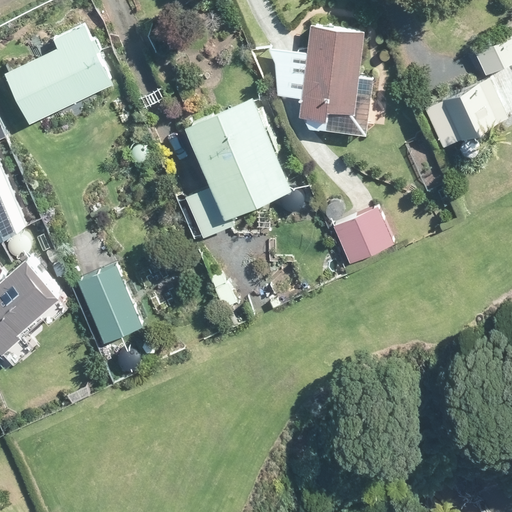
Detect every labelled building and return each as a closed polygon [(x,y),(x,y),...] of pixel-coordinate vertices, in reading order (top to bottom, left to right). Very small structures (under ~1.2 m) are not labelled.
[(117,80),(88,20),(56,35),(61,44),(12,68),(36,118),(117,80)] [(366,75),(368,32),(309,29),(309,48),(282,47),(280,96),(301,97),(300,118),(311,119),(310,129),(375,132),(378,75),(366,75)] [(511,30),(478,46),(491,75),(510,66),(511,65),(511,30)] [(511,117),(511,69),(510,66),(491,75),(426,106),(446,149),(511,117)] [(298,182),(256,94),(249,96),(186,126),(213,185),(187,197),(207,238),(246,220),(241,209),(298,182)] [(0,238),(32,225),(0,151),(0,238)] [(380,204),(335,221),(350,261),(395,244),(380,204)] [(39,254),(33,251),(4,276),(0,270),(0,344),(14,361),(40,339),(28,325),(44,311),(55,324),(80,303),(39,254)] [(116,256),(80,272),(109,341),(146,326),(116,256)]
